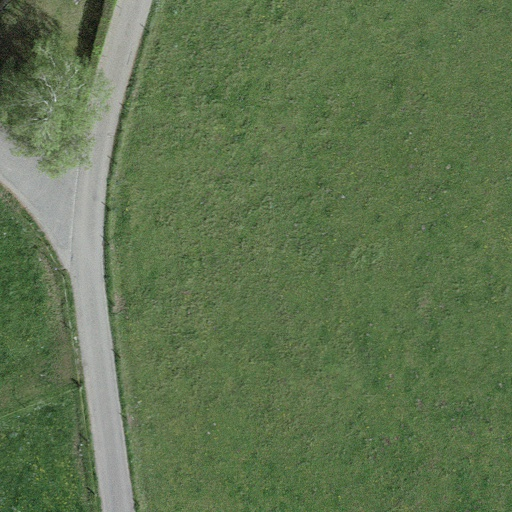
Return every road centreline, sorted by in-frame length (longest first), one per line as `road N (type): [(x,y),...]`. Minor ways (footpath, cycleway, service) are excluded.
road 1 (unclassified): [(65,228),(117,511)]
road 2 (unclassified): [(149,0),(65,228)]
